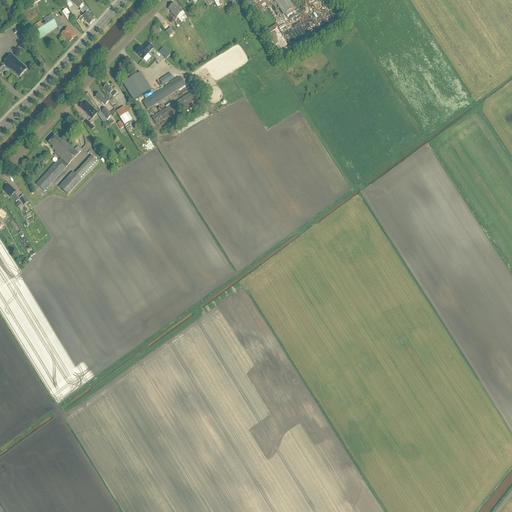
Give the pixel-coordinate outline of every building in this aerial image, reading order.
[(80,8),(84,4),(80,0),(73,0),(72,1),(80,8)] [(270,6),(267,0),(255,0),(256,0),(254,1),(259,11),(264,9),(263,7),(266,6),(267,7),(270,6)] [(273,0),(283,15),(294,8),(288,0),(273,0)] [(177,7),(174,4),(168,10),(171,13),(176,18),(183,12),(177,6),(177,7)] [(95,20),(92,18),(91,17),(87,12),(88,11),(84,7),(80,11),(84,15),(82,18),(81,17),(79,20),(82,22),(83,20),(86,22),(90,25),(95,20)] [(31,27),(38,40),(57,27),(50,15),(31,27)] [(274,30),(278,26),(276,24),(268,30),(270,32),(273,29),(274,30)] [(69,43),(76,36),(68,28),(61,35),(69,43)] [(170,36),(175,33),(171,28),(166,32),(170,36)] [(277,29),(272,32),(280,45),(285,42),(277,29)] [(135,53),(143,60),(148,55),(148,54),(153,49),(147,44),(143,49),(140,47),(135,53)] [(10,69),(11,70),(10,70),(16,75),(19,78),(27,69),(13,57),(11,55),(10,57),(9,57),(7,58),(7,59),(2,65),(0,63),(0,70),(3,67),(4,66),(9,70),(10,69)] [(126,89),(143,78),(140,73),(123,84),(126,89)] [(159,81),(163,86),(173,79),(170,74),(159,81)] [(147,111),(186,86),(180,78),(142,102),(147,111)] [(110,88),(107,86),(104,89),(107,92),(106,92),(108,94),(113,98),(117,94),(110,88)] [(156,125),(195,101),(191,93),(172,105),(170,101),(163,106),(165,110),(152,118),(156,125)] [(105,100),(99,94),(95,98),(98,101),(98,102),(101,105),(102,104),(105,107),(109,102),(106,99),(105,100)] [(98,114),(86,102),(80,108),(85,113),(87,115),(92,120),(98,114)] [(124,125),(132,120),(124,107),(116,112),(124,125)] [(107,120),(112,117),(105,108),(101,111),(107,120)] [(92,130),(95,127),(87,120),(85,123),(92,130)] [(68,166),(79,154),(65,141),(64,143),(60,140),(59,141),(55,137),(49,144),(53,148),(52,149),(55,152),(54,153),(61,159),(36,185),(44,192),(68,166)] [(68,196),(82,181),(73,172),(59,188),(68,196)] [(19,200),(14,194),(16,192),(9,185),(3,191),(10,197),(16,203),(19,200)] [(24,205),(29,202),(24,195),(20,198),(24,205)]
